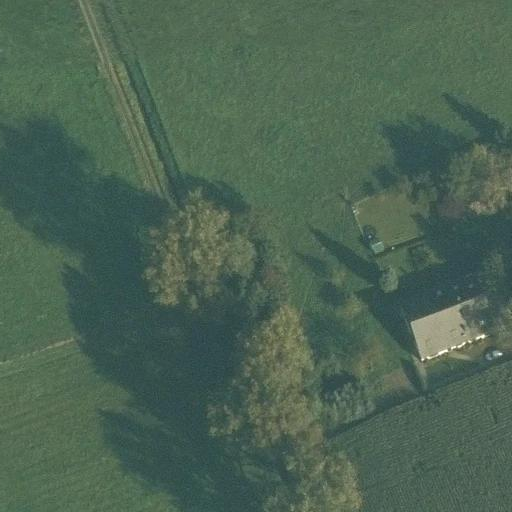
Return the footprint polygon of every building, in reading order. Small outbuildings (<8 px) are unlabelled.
[(467,180),(470,197),(487,194),(485,186),(491,185),(490,178),(484,179),(484,177),(467,180)] [(487,194),(470,197),(471,207),(488,205),(487,194)] [(492,282),(476,288),(487,314),(502,308),(492,282)] [(494,332),(487,314),(476,288),(475,285),(428,303),(429,305),(418,310),(417,308),(401,314),(421,365),(495,335),(494,332)] [(510,326),(502,308),(487,314),(494,332),(510,326)]
